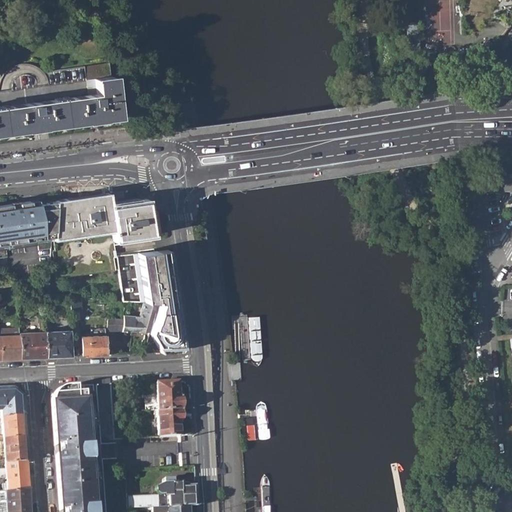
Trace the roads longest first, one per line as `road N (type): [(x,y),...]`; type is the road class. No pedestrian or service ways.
road 1 (primary): [(171,163),(511,120)]
road 2 (residential): [(511,239),(490,259),(483,300),(493,459)]
road 3 (residential): [(171,163),(200,364)]
road 4 (primary): [(0,171),(171,163)]
road 5 (residential): [(200,364),(34,372)]
road 6 (residential): [(200,364),(208,511)]
road 7 (residential): [(34,372),(44,511)]
